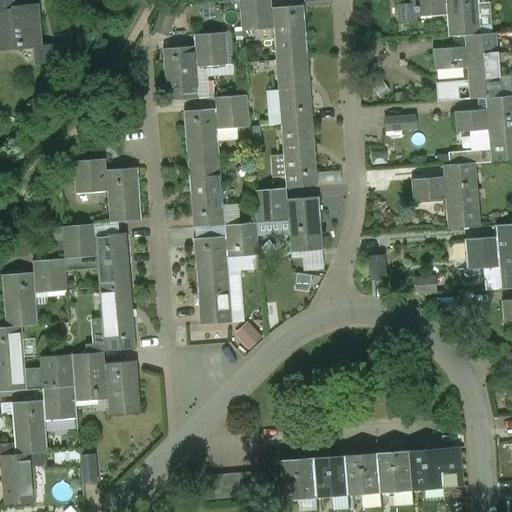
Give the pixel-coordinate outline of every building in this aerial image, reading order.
[(12,0),(0,0),(0,45),(18,45),(18,50),(41,49),(41,47),(38,7),(13,10),(12,0)] [(271,0),(247,0),(239,1),(241,33),(274,30),(276,62),(309,59),(305,7),(273,9),(271,0)] [(414,0),(404,0),(405,5),(399,5),(400,19),(448,15),(447,6),(415,9),(414,0)] [(478,0),(414,0),(415,9),(447,6),(448,15),(449,38),(466,36),(481,35),(478,0)] [(175,6),(161,7),(154,34),(168,38),(176,10),(175,6)] [(195,48),(163,51),(167,103),(199,100),(197,68),(228,66),(226,34),(194,36),(195,48)] [(481,35),(466,36),(466,48),(433,50),(435,71),(467,69),(468,81),(468,88),(469,100),(485,99),(504,97),(498,34),(481,35)] [(61,46),(41,47),(41,49),(49,48),(50,64),(62,63),(61,46)] [(309,59),(276,62),(281,125),(314,123),(309,59)] [(468,88),(468,81),(436,84),(437,103),(460,101),(459,89),(468,88)] [(216,111),(184,113),(188,165),(220,163),(218,131),(249,128),(246,96),(215,99),(216,111)] [(511,96),(504,97),(485,99),(486,110),(455,113),(457,133),(490,131),(492,163),(511,161),(511,96)] [(419,130),(419,118),(387,120),(388,132),(419,130)] [(314,123),(281,125),(287,189),(319,187),(314,123)] [(139,170),(105,172),(104,161),(72,163),(75,195),(107,193),(109,224),(143,222),(139,170)] [(220,163),(188,165),(193,229),(225,226),(220,163)] [(477,164),(445,167),(446,178),(412,181),(414,202),(447,199),(450,230),(482,228),(477,164)] [(319,200),(288,202),(287,189),(254,192),(256,224),(289,221),(292,253),(323,250),(319,200)] [(226,239),(194,241),(198,293),(230,291),(227,259),(259,257),(256,224),(225,226),(226,239)] [(511,225),(497,226),(498,239),(466,241),(468,261),(499,259),(502,290),(511,289),(511,225)] [(127,235),(95,237),(94,226),(62,228),(65,260),(96,257),(99,289),(132,287),(127,235)] [(385,256),(369,257),(371,281),(387,280),(385,256)] [(468,261),(467,261),(468,266),(474,271),(485,270),(486,291),(502,290),(499,259),(468,261)] [(34,274),(2,277),(6,329),(22,328),(38,326),(36,294),(67,292),(65,260),(33,263),(34,274)] [(132,287),(99,289),(104,353),(137,350),(132,287)] [(230,291),(198,293),(200,326),(232,324),(230,291)] [(511,300),(502,302),(504,321),(511,320),(511,300)] [(251,349),(264,338),(250,322),(237,333),(251,349)] [(25,372),(22,328),(6,329),(0,329),(0,393),(27,391),(25,372)] [(104,353),(72,355),(75,387),(76,402),(108,400),(109,417),(142,414),(138,362),(105,365),(104,353)] [(72,355),(52,357),(52,370),(25,372),(27,391),(43,390),(75,387),(72,355)] [(44,401),(11,404),(16,456),(43,454),(48,454),(45,422),(77,419),(76,402),(75,387),(43,390),(44,401)] [(460,448),(439,450),(442,490),(462,488),(460,448)] [(425,453),(408,455),(411,488),(411,492),(428,491),(428,487),(440,486),(441,490),(442,490),(439,450),(425,451),(425,453)] [(392,456),(376,457),(379,490),(379,495),(397,493),(396,489),(411,488),(408,455),(408,453),(391,454),(392,456)] [(43,454),(16,456),(9,456),(10,463),(0,463),(4,507),(36,504),(33,468),(44,467),(43,454)] [(95,455),(80,456),(82,486),(97,485),(95,455)] [(360,458),(344,460),(347,493),(347,497),(366,496),(365,491),(379,490),(376,457),(376,455),(360,456),(360,458)] [(344,457),(328,459),(329,461),(312,462),(315,495),(315,499),(332,498),(332,494),(347,493),(344,460),(344,457)] [(312,460),(297,461),(297,463),(283,464),(282,462),(281,462),(284,502),(301,500),(301,496),(315,495),(312,462),(312,460)] [(265,472),(253,473),(254,497),(267,496),(265,472)] [(253,473),(240,474),(242,498),(254,497),(253,473)] [(240,474),(228,475),(230,499),(242,498),(240,474)] [(228,475),(215,476),(217,500),(230,499),(228,475)] [(215,476),(203,477),(205,501),(217,500),(215,476)]
